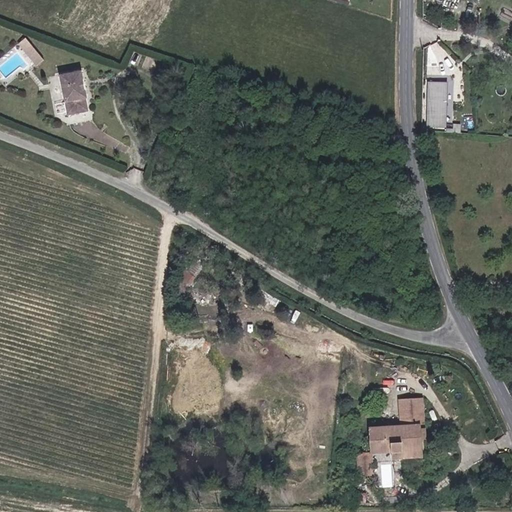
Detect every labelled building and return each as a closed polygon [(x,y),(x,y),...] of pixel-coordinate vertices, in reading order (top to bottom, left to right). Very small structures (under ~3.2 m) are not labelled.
[(28,36),(20,42),(36,66),(45,60),(28,36)] [(70,116),(93,112),(84,71),(62,75),(70,116)] [(444,127),(444,115),(446,115),(446,83),(428,82),(427,115),(428,115),(428,126),(444,127)] [(185,267),(185,282),(196,283),(196,267),(185,267)] [(393,458),(423,456),(422,441),(421,431),(428,430),(425,397),(410,398),(412,424),(403,425),(373,428),(374,451),(392,451),(393,458)] [(403,425),(412,424),(410,398),(401,398),(403,425)] [(360,475),(376,474),(374,451),(358,453),(360,475)]
